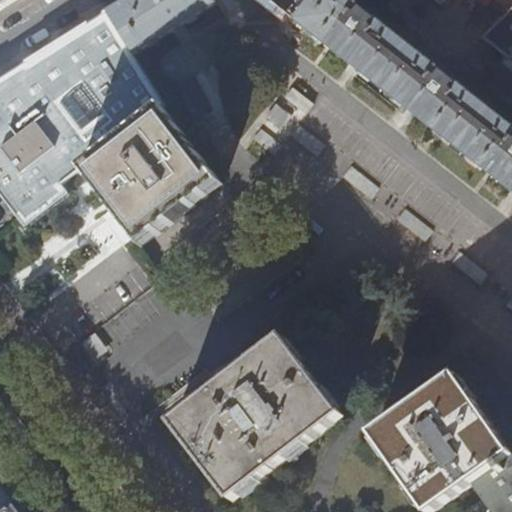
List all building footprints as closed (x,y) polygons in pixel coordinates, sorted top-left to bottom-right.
[(0,0),(0,11),(17,0),(0,0)] [(131,0),(109,14),(135,56),(218,3),(215,0),(131,0)] [(511,121),(362,0),(300,0),(294,8),(308,20),(303,25),(347,60),(407,108),(481,167),(511,191),(511,121)] [(135,56),(109,14),(90,26),(35,60),(0,81),(0,186),(29,228),(72,195),(65,185),(92,165),(168,107),(135,56)] [(511,16),(486,40),(511,61),(511,16)] [(286,99),(307,116),(314,106),(293,90),(286,99)] [(225,179),(168,107),(92,165),(149,235),(225,179)] [(289,120),(277,110),(270,119),(282,129),(289,120)] [(324,148),(297,127),(290,135),(318,156),(324,148)] [(282,147),(261,131),(253,140),(274,157),(282,147)] [(379,191),(351,169),(344,178),(372,199),(379,191)] [(433,234),(405,212),(399,220),(426,242),(433,234)] [(487,277),(459,255),(453,263),(480,285),(487,277)] [(96,333),(82,343),(96,362),(110,352),(96,333)] [(204,467),(235,509),(344,418),(285,340),(172,424),(204,467)] [(435,511),(475,484),(511,456),(511,455),(458,377),(373,436),(426,511),(435,511)] [(511,511),(511,456),(475,484),(494,511),(511,511)] [(0,511),(13,511),(16,510),(0,488),(0,511)]
